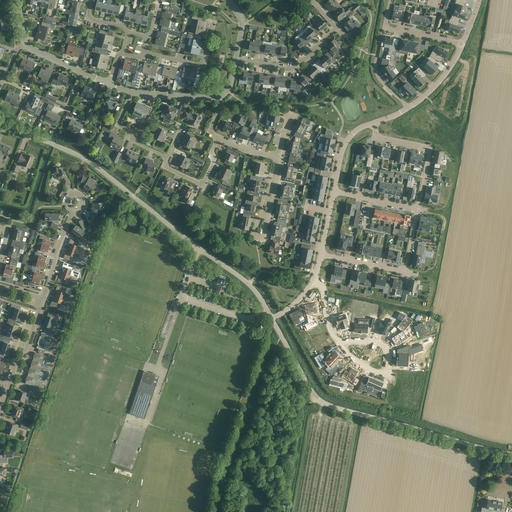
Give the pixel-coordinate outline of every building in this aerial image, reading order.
[(49,0),(49,4),(48,9),(54,10),(56,0),(49,0)] [(64,5),(64,6),(80,9),(81,3),(68,0),(67,6),(64,5)] [(103,3),(101,12),(107,13),(109,0),(107,0),(107,1),(106,4),(103,3)] [(333,3),(330,0),(329,0),(324,5),(330,11),(332,9),(334,11),(340,6),(335,1),(333,3)] [(456,5),(454,10),(465,13),(467,8),(462,6),(463,2),(457,0),(456,0),(455,0),(455,2),(454,4),(456,5)] [(114,6),(112,14),(118,16),(121,3),(119,2),(118,7),(114,6)] [(357,4),(351,9),(354,12),(357,9),(360,7),(357,4)] [(393,13),(392,16),(392,20),(399,22),(400,16),(403,17),(405,6),(399,4),(398,11),(394,11),(393,13)] [(65,12),(78,15),(80,9),(64,6),(64,7),(66,8),(66,10),(57,8),(57,10),(65,12)] [(163,12),(161,19),(171,21),(173,15),(178,16),(180,9),(170,6),(168,13),(163,12)] [(125,13),(123,20),(130,21),(131,13),(127,12),(129,7),(127,7),(125,13)] [(320,13),(314,8),(311,10),(317,16),(320,13)] [(337,12),(334,15),(339,21),(343,18),(347,15),(346,14),(351,10),(349,8),(348,9),(347,8),(344,10),(343,8),(341,9),(337,12)] [(130,21),(135,23),(138,10),(136,9),(135,14),(131,13),(130,21)] [(450,19),(457,21),(458,17),(463,19),(465,13),(454,10),(451,19),(450,19)] [(69,19),(77,21),(78,15),(65,12),(62,11),(62,13),(65,14),(70,15),(69,19)] [(147,17),(143,16),(141,24),(147,26),(150,13),(148,12),(147,17)] [(196,20),(195,26),(206,29),(207,23),(199,21),(200,18),(201,18),(192,16),(191,19),(196,20)] [(320,30),(321,31),(327,26),(319,17),(316,20),(318,22),(315,25),(313,27),(318,32),(320,30)] [(167,27),(167,30),(180,33),(181,32),(179,31),(178,29),(174,29),(176,22),(171,21),(161,19),(159,26),(167,27)] [(353,23),(350,19),(343,26),(348,32),(353,28),(355,30),(360,26),(356,21),(353,23)] [(450,19),(446,30),(458,34),(460,27),(455,26),(457,21),(450,19)] [(37,32),(48,34),(50,28),(54,29),(56,22),(48,20),(47,24),(47,27),(39,25),(37,32)] [(188,32),(187,35),(195,37),(196,34),(204,36),(206,29),(195,26),(193,33),(188,32)] [(312,26),(306,32),(308,33),(312,38),(314,36),(315,37),(319,34),(318,32),(313,27),(312,26)] [(101,34),(100,41),(113,44),(114,37),(106,35),(107,32),(108,33),(108,32),(99,30),(99,34),(101,34)] [(180,33),(167,30),(166,33),(158,31),(156,38),(167,40),(169,34),(174,35),(173,36),(180,37),(180,33)] [(48,34),(37,32),(35,38),(43,40),(43,43),(42,43),(50,45),(51,42),(47,41),(48,34)] [(300,37),(307,45),(311,41),(310,39),(312,38),(308,33),(306,32),(300,37)] [(195,37),(187,35),(187,38),(192,39),(190,46),(201,48),(202,42),(194,40),(195,37)] [(298,39),(294,42),(296,45),(300,48),(302,46),(303,48),(307,45),(300,37),(300,36),(297,38),(298,39)] [(390,60),(394,61),(395,52),(397,47),(397,46),(392,45),(393,38),(386,37),(383,48),(389,49),(388,56),(391,56),(390,60)] [(66,54),(73,56),(75,45),(76,40),(67,38),(64,46),(65,46),(68,46),(66,54)] [(167,40),(156,38),(155,45),(163,47),(162,50),(161,49),(161,50),(176,53),(177,49),(176,49),(176,48),(172,47),(172,48),(166,47),(167,40)] [(331,43),(327,47),(331,51),(328,53),(332,57),(334,60),(339,56),(337,53),(339,51),(337,49),(340,46),(334,39),(331,42),(331,43)] [(400,47),(397,47),(395,52),(406,55),(409,41),(401,39),(400,47)] [(261,54),(263,41),(255,40),(255,43),(253,51),(256,51),(256,53),(261,54)] [(95,47),(94,50),(102,52),(103,49),(111,51),(113,44),(100,41),(99,41),(100,43),(99,45),(98,46),(98,47),(95,47)] [(263,41),(261,54),(266,55),(266,53),(269,54),(270,45),(271,43),(263,41)] [(409,41),(406,55),(407,55),(408,52),(419,54),(420,53),(421,50),(417,49),(418,47),(419,43),(417,43),(418,42),(413,41),(413,42),(412,42),(409,41)] [(82,46),(75,45),(73,56),(79,58),(81,50),(84,50),(84,51),(86,43),(83,42),(82,46)] [(246,42),(245,51),(250,52),(251,50),(253,51),(255,43),(250,42),(250,43),(246,42)] [(270,45),(269,54),(272,54),(271,56),(277,57),(279,45),(277,45),(275,46),(270,45)] [(282,46),(279,45),(277,57),(282,58),(282,56),(285,56),(286,48),(281,47),(282,46)] [(199,55),(201,48),(190,46),(189,52),(184,51),(183,55),(191,57),(191,56),(191,54),(199,55)] [(447,52),(448,50),(444,49),(443,50),(440,48),(437,52),(432,51),(429,56),(430,57),(437,61),(440,63),(443,58),(444,58),(448,52),(447,52)] [(94,60),(108,63),(109,57),(102,55),(102,52),(94,50),(92,49),(92,51),(92,53),(99,54),(98,57),(95,56),(94,57),(94,60)] [(323,59),(328,65),(332,62),(334,64),(336,62),(327,52),(323,56),(325,57),(323,59)] [(422,67),(432,75),(435,70),(438,67),(437,67),(434,64),(436,61),(429,56),(427,59),(428,60),(423,67),(422,67)] [(30,62),(23,59),(19,68),(29,72),(23,84),(26,85),(27,85),(28,85),(35,70),(32,68),(34,63),(30,61),(30,62)] [(92,59),(90,66),(90,69),(101,72),(101,69),(106,70),(108,63),(94,60),(92,59)] [(328,65),(323,59),(321,61),(319,59),(315,63),(324,72),(326,71),(326,70),(325,68),(328,65)] [(120,64),(117,77),(122,78),(123,74),(128,75),(129,72),(131,61),(125,60),(123,65),(120,64)] [(387,67),(385,68),(384,66),(381,68),(382,70),(388,80),(395,75),(390,68),(393,66),(394,61),(390,60),(389,60),(387,67)] [(131,61),(129,72),(135,74),(134,80),(132,80),(132,83),(131,86),(135,87),(137,79),(137,78),(139,71),(136,71),(138,63),(131,61)] [(137,79),(135,87),(136,87),(139,88),(139,84),(141,80),(141,77),(143,78),(143,74),(146,75),(146,77),(148,77),(151,64),(144,63),(142,71),(140,70),(140,69),(139,69),(139,71),(137,78),(137,79)] [(313,68),(311,70),(316,76),(320,72),(322,74),(324,72),(315,63),(311,66),(313,68)] [(151,64),(148,77),(155,79),(154,82),(157,82),(159,75),(156,74),(158,66),(151,64)] [(168,78),(171,67),(164,66),(162,73),(159,73),(159,72),(159,75),(157,82),(157,80),(161,81),(162,76),(168,78)] [(171,67),(168,78),(175,79),(174,84),(177,85),(177,83),(178,77),(175,77),(177,69),(171,67)] [(178,77),(177,83),(180,84),(181,79),(188,80),(190,70),(184,68),(182,76),(179,75),(178,77)] [(417,73),(411,79),(419,87),(420,87),(425,82),(421,78),(422,78),(422,77),(423,78),(426,75),(419,68),(418,68),(416,70),(418,72),(418,73),(417,74),(417,73)] [(48,71),(41,69),(38,76),(42,78),(41,80),(46,83),(48,80),(48,81),(52,71),(49,70),(48,71)] [(190,70),(188,80),(194,82),(193,87),(197,88),(198,80),(195,79),(197,71),(190,70)] [(239,80),(247,82),(249,74),(246,73),(246,71),(241,70),(239,80)] [(307,70),(303,74),(305,75),(309,80),(310,81),(312,79),(316,76),(311,70),(309,72),(307,70)] [(252,81),(255,81),(257,73),(252,72),(251,74),(249,74),(247,82),(252,82),(252,81)] [(257,73),(255,81),(255,83),(263,84),(264,76),(262,76),(262,74),(257,73)] [(310,81),(309,80),(305,75),(303,74),(299,77),(301,79),(299,81),(304,87),(310,81)] [(69,79),(60,75),(57,80),(54,78),(52,83),(57,85),(58,83),(65,86),(69,79)] [(271,86),(271,84),(272,76),(267,75),(267,77),(264,76),(263,84),(271,86)] [(273,86),(278,87),(280,77),(272,76),(271,84),(274,85),(273,86)] [(278,87),(286,89),(288,78),(280,77),(278,87)] [(288,79),(286,89),(301,91),(299,85),(295,84),(296,82),(293,81),(293,79),(288,78),(288,79)] [(404,88),(402,90),(405,93),(407,95),(408,95),(409,97),(411,95),(415,91),(407,83),(405,85),(403,87),(404,88)] [(91,89),(85,86),(81,94),(93,99),(97,90),(92,88),(91,89)] [(13,93),(9,91),(5,99),(15,103),(14,106),(17,107),(20,101),(17,100),(19,96),(19,95),(18,96),(12,94),(13,93)] [(42,97),(49,100),(55,103),(57,99),(47,94),(45,98),(42,97)] [(109,97),(105,96),(102,101),(107,103),(108,107),(107,110),(111,112),(113,109),(114,110),(118,102),(113,100),(114,98),(114,99),(114,98),(110,97),(110,96),(109,97)] [(28,103),(25,110),(28,111),(29,111),(29,112),(38,116),(39,116),(41,112),(36,109),(37,107),(36,107),(39,100),(37,99),(33,97),(30,104),(28,103)] [(144,108),(136,104),(135,108),(132,114),(133,114),(133,115),(140,118),(141,118),(143,113),(149,115),(152,108),(145,105),(144,108)] [(173,109),(168,107),(165,113),(166,115),(166,116),(169,117),(168,119),(171,120),(170,122),(173,116),(178,119),(181,112),(177,110),(178,110),(173,108),(173,109)] [(267,120),(269,121),(278,122),(279,117),(274,116),(275,113),(268,111),(267,120)] [(54,114),(48,112),(46,115),(43,114),(41,118),(44,120),(45,119),(50,121),(49,122),(56,125),(57,123),(58,123),(60,118),(56,116),(53,115),(54,114)] [(189,114),(185,112),(182,119),(190,122),(190,124),(197,127),(201,117),(195,114),(193,117),(188,115),(189,114)] [(297,124),(296,126),(306,131),(309,132),(311,127),(308,126),(310,122),(307,120),(303,118),(301,122),(298,121),(297,121),(296,123),(297,124)] [(76,122),(71,120),(67,128),(72,130),(72,129),(82,134),(84,130),(81,129),(82,126),(75,123),(76,122)] [(278,122),(269,121),(268,126),(266,125),(265,129),(271,130),(272,127),(277,128),(278,122)] [(233,125),(226,122),(226,123),(227,123),(225,126),(224,125),(222,130),(229,133),(230,130),(234,132),(237,124),(234,123),(233,125)] [(248,129),(243,126),(241,129),(240,132),(238,136),(246,140),(249,135),(252,136),(252,135),(255,128),(256,126),(251,124),(249,127),(248,129)] [(146,127),(140,125),(137,131),(143,133),(146,127)] [(296,126),(293,130),(298,132),(301,134),(301,135),(299,138),(300,139),(305,140),(306,138),(303,136),(306,131),(296,126)] [(167,132),(156,127),(155,130),(157,131),(153,138),(162,142),(163,140),(164,140),(166,135),(167,132)] [(253,141),(258,143),(262,135),(257,133),(258,130),(255,128),(252,135),(255,136),(253,141)] [(322,144),(333,146),(335,140),(332,140),(332,137),(333,134),(333,132),(326,129),(326,131),(325,135),(324,135),(322,144)] [(117,136),(110,133),(108,137),(113,140),(111,145),(115,147),(114,149),(119,151),(123,142),(116,138),(117,136)] [(197,139),(186,134),(181,145),(190,149),(194,141),(196,142),(197,139)] [(262,135),(258,143),(263,146),(265,141),(268,142),(271,136),(268,135),(267,135),(266,137),(262,135)] [(10,148),(0,143),(0,159),(2,154),(7,156),(8,153),(10,148)] [(317,153),(320,153),(328,155),(329,152),(332,152),(333,146),(322,144),(320,153),(317,153)] [(368,157),(370,146),(367,146),(366,147),(362,146),(361,151),(360,155),(361,155),(360,156),(368,157)] [(385,148),(377,146),(376,151),(378,151),(377,156),(377,158),(383,159),(385,148)] [(385,148),(383,159),(388,160),(389,156),(391,149),(385,148)] [(239,154),(227,149),(226,152),(227,153),(224,159),(225,160),(224,162),(225,163),(227,165),(228,164),(229,162),(231,163),(233,159),(236,160),(237,159),(239,154)] [(133,152),(128,150),(124,157),(128,159),(127,160),(135,164),(136,161),(138,156),(132,154),(133,152)] [(405,165),(407,159),(403,158),(404,152),(403,151),(398,150),(397,155),(397,156),(394,155),(393,161),(396,161),(395,163),(405,165)] [(116,151),(111,161),(117,164),(122,154),(116,151)] [(433,158),(432,163),(435,163),(434,168),(439,169),(439,166),(440,164),(441,165),(442,163),(442,160),(445,161),(446,156),(443,155),(444,153),(440,152),(438,152),(434,151),(433,155),(433,158)] [(329,165),(330,164),(331,160),(331,159),(324,158),(324,155),(328,155),(317,153),(317,157),(319,157),(318,163),(329,165)] [(414,166),(417,154),(416,154),(415,154),(416,153),(412,153),(411,153),(409,164),(412,165),(414,166)] [(28,156),(27,155),(26,157),(25,157),(25,156),(24,156),(21,154),(19,159),(17,163),(18,163),(23,165),(22,165),(29,169),(30,168),(29,168),(32,163),(34,158),(32,158),(32,156),(30,155),(28,156)] [(417,154),(414,166),(420,167),(422,156),(422,155),(417,154)] [(190,160),(180,155),(178,161),(179,162),(177,165),(184,168),(187,162),(188,163),(190,160)] [(192,155),(190,159),(197,162),(197,164),(204,167),(206,162),(192,155)] [(151,161),(146,158),(143,165),(147,167),(146,169),(153,173),(156,165),(151,162),(151,161)] [(284,166),(283,171),(293,173),(294,168),(295,164),(298,164),(299,165),(299,161),(298,161),(296,161),(289,159),(288,163),(287,167),(284,166)] [(20,165),(14,163),(11,172),(17,174),(20,165)] [(264,165),(256,163),(254,173),(263,175),(265,169),(263,169),(264,165)] [(314,172),(315,172),(321,173),(321,170),(328,171),(328,170),(329,170),(330,166),(329,166),(329,165),(323,164),(318,163),(317,169),(315,168),(314,172)] [(221,167),(217,177),(221,179),(223,180),(222,183),(225,185),(227,182),(231,172),(226,169),(221,167)] [(60,170),(59,168),(57,168),(56,168),(51,174),(51,176),(52,176),(51,179),(58,182),(60,178),(61,179),(62,179),(64,184),(65,184),(66,185),(69,183),(65,173),(64,173),(64,171),(60,170)] [(433,168),(432,175),(439,177),(440,169),(439,169),(434,168),(433,168)] [(352,174),(351,179),(350,182),(351,182),(350,186),(358,188),(359,183),(365,184),(367,173),(359,171),(358,176),(352,174)] [(314,181),(319,182),(326,184),(327,178),(326,177),(320,176),(321,173),(315,172),(314,172),(314,175),(316,176),(314,181)] [(414,199),(414,198),(416,187),(412,186),(414,176),(409,175),(405,191),(409,192),(407,198),(413,199),(414,199)] [(249,182),(249,185),(251,186),(260,187),(261,182),(258,181),(258,177),(254,176),(251,176),(249,182)] [(83,177),(81,183),(84,184),(83,187),(85,188),(88,191),(91,188),(92,189),(93,190),(97,186),(93,181),(93,180),(93,181),(89,178),(90,177),(89,177),(88,180),(83,178),(83,177)] [(165,177),(160,187),(166,190),(165,192),(170,195),(176,182),(172,180),(173,180),(165,177)] [(378,177),(377,184),(379,184),(379,187),(378,192),(384,193),(386,183),(383,182),(384,178),(378,177)] [(375,191),(377,181),(367,180),(367,183),(370,184),(369,190),(375,191)] [(317,182),(316,188),(324,190),(326,184),(319,182),(314,181),(314,182),(317,182)] [(280,185),(279,190),(289,192),(291,193),(292,188),(294,188),(294,185),(288,184),(287,187),(280,185)] [(397,186),(395,195),(401,196),(403,187),(403,185),(397,184),(397,186)] [(228,189),(220,185),(218,188),(215,187),(212,194),(219,198),(222,192),(225,194),(228,189)] [(193,190),(186,186),(184,190),(183,189),(180,195),(185,197),(183,202),(190,205),(194,195),(191,193),(193,190)] [(260,187),(251,186),(250,188),(248,188),(247,195),(249,195),(250,195),(255,196),(255,192),(258,193),(260,187)] [(427,187),(424,200),(425,200),(425,203),(431,204),(432,202),(436,202),(437,196),(432,195),(433,188),(427,187)] [(279,190),(278,196),(282,196),(282,199),(285,200),(290,201),(291,201),(291,198),(288,198),(289,192),(279,190)] [(245,204),(247,205),(253,206),(253,202),(256,202),(258,197),(255,196),(250,195),(249,195),(248,198),(246,197),(245,204)] [(107,202),(106,201),(104,201),(102,202),(102,203),(98,203),(98,204),(97,204),(97,203),(92,203),(92,208),(91,209),(91,210),(91,211),(86,217),(89,223),(97,214),(97,210),(105,209),(105,205),(106,205),(107,204),(107,202)] [(275,210),(285,211),(289,212),(290,204),(284,203),(284,206),(276,204),(275,210)] [(347,204),(345,214),(353,215),(355,206),(347,204)] [(256,206),(253,206),(247,205),(246,208),(244,207),(242,214),(251,216),(251,211),(254,212),(256,206)] [(191,208),(187,206),(183,214),(187,216),(191,208)] [(201,209),(195,206),(192,213),(197,216),(201,209)] [(375,209),(373,218),(378,219),(379,220),(381,210),(375,209)] [(278,218),(277,222),(286,224),(285,224),(287,217),(284,217),(285,211),(275,210),(274,215),(280,216),(279,219),(278,218)] [(58,214),(45,214),(45,221),(52,221),(52,223),(50,227),(56,230),(58,225),(57,224),(57,221),(58,221),(58,214)] [(402,215),(400,224),(406,225),(409,226),(410,221),(409,220),(410,216),(402,215)] [(251,219),(242,217),(242,221),(241,220),(240,224),(241,225),(240,229),(248,230),(250,223),(251,223),(251,219)] [(428,230),(429,225),(432,225),(433,219),(426,218),(425,223),(420,222),(418,230),(421,230),(421,231),(421,230),(424,231),(424,232),(424,231),(425,231),(428,232),(428,230)] [(86,229),(81,220),(78,222),(81,226),(79,228),(76,226),(73,229),(74,230),(73,232),(79,237),(81,235),(84,232),(83,231),(83,230),(83,231),(86,229)] [(277,222),(275,222),(275,223),(275,225),(272,225),(271,230),(282,232),(283,228),(286,228),(286,224),(277,222)] [(20,236),(24,237),(26,228),(19,227),(18,230),(14,229),(13,234),(20,236)] [(280,241),(282,232),(271,230),(270,235),(274,236),(273,239),(280,241)] [(315,235),(304,233),(302,243),(310,244),(311,241),(314,241),(315,235)] [(17,241),(16,244),(24,246),(23,245),(24,242),(22,241),(24,237),(20,236),(13,234),(12,240),(17,241)] [(346,245),(351,246),(353,237),(346,235),(346,239),(340,238),(339,241),(338,246),(338,249),(345,251),(346,245)] [(40,236),(38,244),(41,245),(49,247),(51,242),(47,241),(48,238),(40,236)] [(69,249),(85,255),(86,250),(78,247),(80,242),(70,239),(68,245),(69,246),(70,247),(69,249)] [(278,242),(273,241),(271,246),(270,246),(269,252),(278,254),(281,254),(282,251),(279,250),(279,248),(277,247),(278,242)] [(283,242),(280,241),(279,244),(283,245),(283,247),(286,247),(285,251),(286,252),(288,243),(287,243),(284,242),(283,242)] [(10,246),(9,251),(16,253),(19,253),(20,249),(23,250),(24,246),(16,244),(15,247),(10,246)] [(302,244),(301,248),(303,249),(302,255),(311,256),(312,250),(307,249),(308,245),(302,244)] [(365,245),(360,244),(359,247),(359,249),(358,249),(356,248),(355,253),(363,254),(365,245)] [(38,247),(37,252),(43,254),(44,252),(48,252),(49,247),(41,245),(41,248),(38,247)] [(418,245),(416,255),(414,254),(413,259),(413,258),(412,261),(413,261),(412,265),(420,267),(422,256),(420,255),(422,246),(418,245)] [(373,257),(377,257),(376,257),(380,258),(381,248),(375,247),(373,257)] [(393,261),(395,249),(389,248),(387,259),(389,260),(392,261),(392,260),(393,261)] [(83,260),(85,255),(69,249),(68,252),(66,252),(65,252),(63,258),(73,262),(74,257),(83,260)] [(395,249),(393,261),(401,262),(402,258),(399,257),(401,250),(395,249)] [(16,253),(9,251),(8,257),(11,258),(11,261),(17,262),(17,259),(15,258),(16,253)] [(37,262),(45,264),(46,258),(43,257),(43,254),(37,252),(35,252),(34,258),(38,259),(37,262)] [(298,260),(301,261),(310,263),(310,262),(311,256),(302,255),(300,254),(298,260)] [(6,265),(4,270),(12,272),(13,269),(16,270),(18,262),(17,262),(11,261),(9,266),(6,265)] [(295,265),(294,269),(300,270),(301,267),(308,269),(310,263),(301,261),(300,266),(295,265)] [(45,264),(37,262),(36,264),(33,263),(31,269),(32,269),(39,271),(40,268),(43,269),(45,264)] [(78,279),(81,279),(82,277),(79,276),(80,273),(72,270),(73,266),(64,262),(62,268),(62,270),(63,270),(62,273),(78,279)] [(342,269),(340,269),(340,268),(335,267),(333,275),(332,274),(330,282),(335,283),(335,279),(340,278),(341,277),(345,278),(346,270),(342,270),(342,269)] [(38,274),(39,271),(32,269),(31,274),(30,273),(29,277),(33,278),(40,280),(42,275),(38,274)] [(11,275),(12,272),(4,270),(3,275),(6,276),(5,282),(12,284),(14,276),(11,275)] [(361,272),(355,271),(354,278),(351,278),(349,283),(358,285),(359,282),(361,272)] [(362,272),(361,272),(359,282),(364,283),(363,286),(370,287),(371,281),(365,279),(366,273),(365,273),(365,272),(362,272)] [(76,284),(77,282),(78,279),(62,273),(61,276),(60,275),(59,276),(57,282),(66,285),(68,281),(76,284)] [(387,291),(389,283),(389,284),(385,283),(386,278),(383,277),(380,276),(377,276),(376,276),(375,280),(376,280),(376,281),(375,284),(384,286),(383,293),(387,294),(387,291)] [(33,278),(29,277),(28,280),(29,280),(28,285),(35,287),(35,284),(39,285),(40,280),(33,278)] [(393,279),(393,283),(389,283),(389,284),(388,287),(392,287),(392,288),(396,289),(394,296),(400,297),(403,287),(400,286),(401,280),(393,279)] [(417,289),(419,282),(409,280),(407,290),(416,292),(416,290),(418,290),(418,289),(417,289)] [(57,293),(56,296),(74,303),(74,302),(76,297),(73,297),(73,296),(65,293),(66,289),(57,286),(55,292),(55,293),(57,293)] [(72,307),(74,303),(56,296),(55,299),(53,299),(52,299),(50,305),(60,309),(61,304),(70,307),(70,306),(72,307)] [(308,323),(304,325),(307,330),(318,325),(315,319),(313,320),(312,314),(317,313),(318,313),(316,304),(316,305),(305,307),(304,307),(306,316),(306,315),(307,315),(308,323)] [(10,309),(9,312),(13,313),(22,316),(23,311),(19,309),(20,307),(13,305),(12,309),(10,309)] [(300,309),(289,314),(294,325),(300,322),(298,317),(303,314),(300,309)] [(399,312),(396,318),(402,321),(406,316),(399,312)] [(9,318),(8,320),(11,321),(14,322),(15,322),(16,320),(20,321),(22,316),(13,313),(12,316),(10,315),(9,318)] [(55,324),(58,317),(57,316),(52,315),(51,317),(47,316),(45,321),(55,324)] [(335,318),(337,325),(338,325),(340,324),(341,329),(348,327),(347,322),(348,322),(345,315),(335,318)] [(401,332),(391,338),(396,345),(407,337),(403,330),(402,329),(411,319),(407,315),(406,316),(402,321),(396,328),(401,332)] [(354,324),(354,332),(359,332),(359,333),(363,333),(367,333),(367,327),(369,327),(373,328),(375,318),(371,317),(370,320),(363,319),(363,324),(354,324)] [(380,322),(378,327),(381,329),(379,333),(385,336),(391,324),(390,324),(392,320),(390,319),(388,323),(384,321),(383,323),(380,322)] [(7,323),(6,326),(9,326),(7,330),(16,333),(18,327),(10,324),(11,321),(8,320),(7,323)] [(45,321),(43,326),(46,327),(45,330),(52,332),(53,329),(55,324),(45,321)] [(424,323),(417,325),(421,336),(427,334),(424,323)] [(314,345),(316,350),(324,346),(324,345),(322,342),(325,340),(322,336),(324,335),(320,328),(316,330),(313,331),(309,334),(312,341),(318,338),(320,342),(314,345)] [(4,333),(2,338),(5,339),(8,340),(9,337),(14,339),(16,333),(7,330),(6,333),(4,333)] [(51,335),(52,332),(45,330),(44,330),(43,333),(42,332),(41,336),(40,336),(38,340),(50,344),(59,347),(58,350),(59,350),(60,347),(59,347),(61,343),(52,340),(47,338),(48,334),(51,335)] [(0,337),(0,343),(3,344),(1,348),(2,348),(10,350),(12,345),(7,343),(8,340),(5,339),(2,338),(0,337)] [(50,344),(38,340),(37,344),(38,345),(37,349),(39,349),(38,352),(44,354),(45,351),(43,350),(44,347),(51,349),(51,348),(56,350),(56,349),(58,350),(59,347),(50,344)] [(397,365),(397,366),(398,366),(400,366),(399,366),(406,366),(407,366),(408,366),(407,366),(407,363),(408,361),(407,361),(407,360),(410,360),(410,354),(411,354),(413,353),(414,352),(414,353),(416,352),(417,351),(417,352),(420,350),(423,349),(423,347),(422,345),(422,344),(416,346),(417,346),(415,347),(415,346),(414,347),(413,348),(413,347),(405,350),(405,354),(404,353),(402,353),(401,353),(398,353),(398,354),(398,356),(398,358),(398,359),(398,360),(398,361),(398,363),(398,365),(397,365)] [(0,357),(1,357),(3,358),(4,355),(8,356),(10,350),(2,348),(1,348),(0,347),(0,357)] [(329,365),(325,369),(332,375),(339,368),(335,364),(341,358),(335,352),(332,356),(331,355),(328,359),(329,359),(326,362),(329,365)] [(32,360),(51,367),(41,363),(43,360),(52,363),(54,359),(35,353),(33,358),(34,358),(33,360),(32,360)] [(30,368),(48,374),(49,374),(39,371),(40,367),(50,371),(51,367),(32,360),(30,365),(31,365),(30,368)] [(345,370),(341,376),(351,382),(352,383),(355,386),(359,380),(355,378),(354,377),(358,371),(350,367),(347,371),(345,370)] [(27,376),(46,382),(36,379),(37,375),(47,378),(48,374),(30,368),(28,373),(29,373),(28,376),(27,376)] [(130,412),(129,414),(131,415),(144,419),(156,386),(152,385),(152,383),(156,374),(153,373),(152,374),(150,373),(144,371),(130,412)] [(45,386),(46,382),(27,376),(25,381),(26,381),(25,384),(35,387),(36,383),(45,386)] [(359,388),(358,390),(361,392),(362,389),(370,392),(372,387),(375,389),(380,391),(381,387),(383,383),(369,377),(369,378),(367,377),(364,385),(361,383),(359,388)] [(410,384),(410,378),(407,378),(400,377),(400,382),(397,382),(396,387),(396,389),(396,388),(396,389),(395,396),(404,397),(404,396),(405,391),(406,392),(407,383),(410,384)] [(39,389),(30,386),(28,390),(38,393),(42,395),(44,390),(39,389)] [(27,393),(19,390),(18,394),(18,396),(17,396),(16,400),(24,403),(27,393)] [(18,407),(14,406),(10,416),(15,418),(20,419),(23,409),(18,407)] [(9,422),(8,422),(4,433),(9,434),(13,435),(15,429),(17,430),(19,425),(14,424),(9,422)] [(31,426),(22,423),(20,428),(29,431),(31,426)] [(12,457),(12,452),(4,452),(4,455),(0,455),(0,465),(2,466),(2,463),(7,463),(7,457),(12,457)] [(487,509),(486,511),(495,511),(496,510),(500,511),(502,505),(502,503),(496,502),(496,501),(495,501),(495,502),(493,501),(488,500),(488,501),(486,508),(487,509)]
